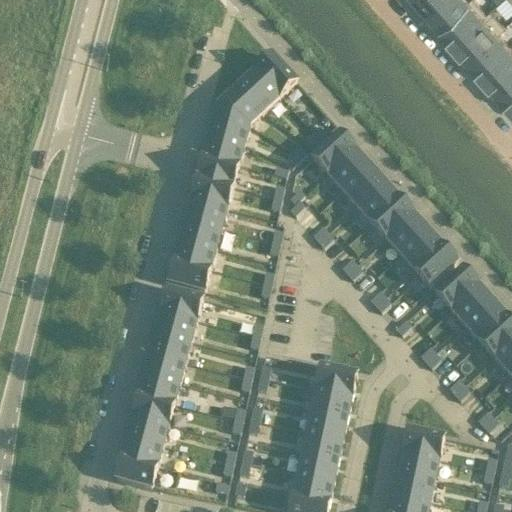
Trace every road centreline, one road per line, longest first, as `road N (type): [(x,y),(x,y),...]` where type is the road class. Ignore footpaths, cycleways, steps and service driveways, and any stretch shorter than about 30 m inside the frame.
road 1 (residential): [(185,163),(90,511)]
road 2 (tertiary): [(0,446),(78,137)]
road 3 (residential): [(511,153),(375,0)]
road 4 (tertiary): [(46,129),(0,299)]
road 5 (residential): [(402,361),(372,396),(348,511)]
road 6 (residential): [(224,23),(185,163)]
road 7 (tertiary): [(78,137),(114,0)]
road 8 (residential): [(374,511),(395,407),(420,382)]
road 9 (tertiary): [(81,0),(46,129)]
road 10 (residential): [(402,361),(319,264)]
